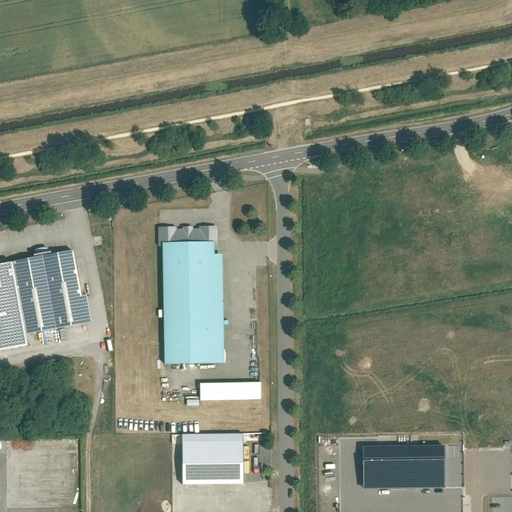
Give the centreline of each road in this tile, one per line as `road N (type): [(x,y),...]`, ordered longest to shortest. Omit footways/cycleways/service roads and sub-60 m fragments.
road 1 (residential): [(277,160),(287,511)]
road 2 (unclassified): [(0,207),(277,160)]
road 3 (unclassified): [(277,160),(511,115)]
road 4 (track): [(284,0),(286,159)]
